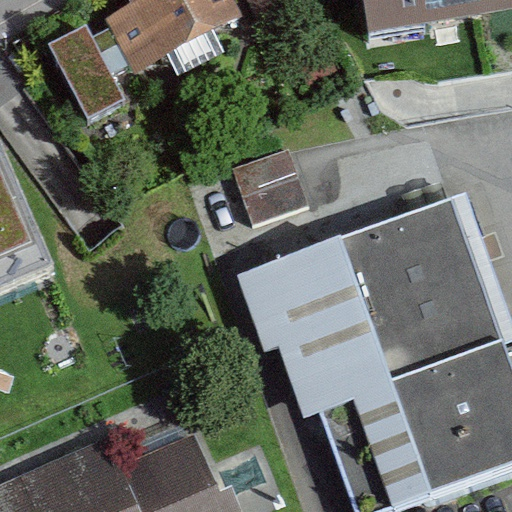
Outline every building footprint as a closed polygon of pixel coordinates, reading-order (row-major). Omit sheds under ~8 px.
[(93,24),(123,81),(220,30),(203,0),(100,0),(109,15),(93,24)] [(511,0),(348,0),(359,59),(511,30),(511,0)] [(235,169),(258,226),(314,202),(291,146),(235,169)] [(0,308),(43,290),(0,191),(0,308)] [(457,200),(217,277),(246,367),(268,360),(293,436),(316,428),(342,511),(380,511),(511,469),(511,434),(489,362),(508,355),(457,200)] [(3,473),(19,511),(215,511),(179,430),(105,463),(92,434),(3,473)] [(0,511),(19,511),(3,473),(0,474),(0,511)]
